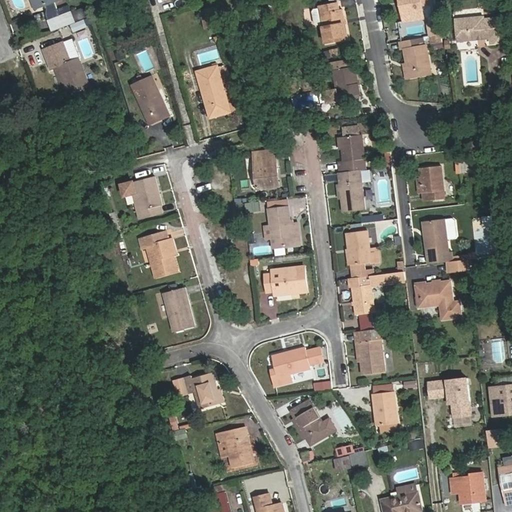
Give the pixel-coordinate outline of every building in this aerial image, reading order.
[(41,0),(34,0),(38,10),(44,8),(41,0)] [(67,0),(66,0),(41,0),(44,8),(51,6),(52,9),(52,15),(54,21),(65,17),(60,2),(67,0)] [(399,0),(402,21),(407,20),(404,0),(399,0)] [(404,0),(407,20),(427,17),(423,0),(404,0)] [(343,11),(342,5),(323,8),(323,9),(317,10),(315,13),(318,25),(320,27),(326,26),(329,44),(351,40),(346,11),(343,11)] [(202,8),(205,29),(221,27),(218,6),(202,8)] [(54,21),(53,21),(57,31),(78,24),(78,23),(90,18),(87,9),(65,17),(54,21)] [(488,21),(461,25),(463,46),(483,43),(483,42),(488,41),(489,43),(496,42),(496,47),(511,45),(511,21),(488,24),(488,21)] [(443,42),(443,33),(434,34),(435,43),(443,42)] [(410,47),(412,62),(414,76),(435,73),(430,44),(425,44),(424,36),(403,39),(405,48),(410,47)] [(65,44),(45,51),(52,70),(58,68),(58,70),(63,84),(67,95),(88,88),(78,61),(71,63),(65,44)] [(154,47),(135,52),(141,74),(160,69),(154,47)] [(331,49),(332,56),(340,55),(339,48),(331,49)] [(218,52),(208,52),(208,61),(218,60),(218,52)] [(329,90),(331,101),(355,97),(354,94),(363,93),(358,65),(356,66),(355,58),(333,62),(334,69),(338,69),(341,88),(329,90)] [(210,91),(207,92),(214,117),(233,111),(219,67),(200,73),(203,85),(205,84),(208,83),(210,91)] [(58,70),(55,71),(60,85),(63,84),(58,70)] [(144,97),(155,122),(171,114),(152,75),(133,85),(139,99),(144,97)] [(317,105),(316,95),(294,97),(296,107),(317,105)] [(151,123),(155,122),(144,97),(139,99),(151,123)] [(348,137),(345,137),(347,162),(344,163),(343,163),(344,173),(363,171),(368,171),(365,135),(362,135),(361,127),(347,128),(348,137)] [(277,172),(281,172),(277,150),(256,153),(261,188),(279,186),(277,172)] [(477,160),(461,161),(462,173),(478,171),(477,160)] [(432,190),(433,197),(443,196),(440,163),(420,166),(421,176),(422,190),(423,191),(432,190)] [(344,173),(340,173),(346,211),(367,209),(363,171),(344,173)] [(146,212),(142,213),(144,220),(166,215),(164,206),(166,205),(159,178),(126,186),(129,198),(138,195),(142,195),(146,212)] [(138,195),(142,213),(146,212),(142,195),(138,195)] [(306,196),(290,200),(293,215),(309,212),(306,196)] [(289,197),(269,199),(271,210),(290,207),(289,197)] [(246,202),(247,212),(261,210),(260,201),(246,202)] [(273,226),(267,227),(269,239),(275,239),(288,237),(289,247),(303,245),(300,223),(293,224),(290,207),(271,210),(273,226)] [(361,216),(362,223),(384,222),(384,214),(361,216)] [(493,215),(471,218),(476,257),(497,255),(493,215)] [(448,218),(431,220),(432,237),(429,237),(430,254),(434,254),(435,262),(450,260),(453,260),(448,218)] [(372,248),(370,231),(349,233),(353,263),(373,261),(374,264),(381,263),(379,247),(372,248)] [(172,241),(170,232),(144,240),(147,249),(152,248),(161,277),(181,271),(177,256),(172,241)] [(288,237),(275,239),(277,249),(289,247),(288,237)] [(178,240),(172,241),(177,256),(181,255),(178,240)] [(470,269),(469,258),(453,260),(450,260),(451,271),(470,269)] [(365,264),(352,266),(354,279),(367,278),(366,272),(365,264)] [(309,292),(306,269),(276,272),(276,276),(268,277),(270,293),(279,292),(279,296),(309,292)] [(408,281),(407,273),(395,274),(397,283),(408,281)] [(377,313),(374,286),(389,284),(388,275),(374,277),(367,278),(354,279),(358,316),(377,313)] [(444,321),(463,319),(462,303),(455,304),(453,282),(419,286),(421,309),(442,306),(444,321)] [(197,326),(188,289),(166,294),(176,332),(197,326)] [(389,340),(389,329),(361,333),(365,375),(385,373),(382,341),(389,340)] [(313,370),(327,366),(322,345),(308,348),(313,370)] [(300,352),(276,357),(280,376),(276,377),(278,386),(295,382),(294,374),(305,371),(300,352)] [(195,379),(187,381),(191,397),(199,395),(203,412),(224,406),(220,392),(216,376),(196,382),(195,379)] [(405,379),(405,388),(417,388),(418,379),(405,379)] [(316,391),(333,388),(331,380),(315,382),(316,391)] [(180,400),(191,397),(187,381),(175,384),(180,400)] [(395,386),(375,388),(376,396),(395,394),(395,386)] [(511,415),(511,386),(493,389),(496,417),(511,415)] [(376,396),(374,396),(377,427),(382,427),(399,425),(401,425),(398,393),(395,394),(376,396)] [(324,425),(311,403),(295,412),(299,419),(310,439),(313,438),(316,444),(331,436),(324,425)] [(306,441),(310,439),(299,419),(296,421),(306,441)] [(330,422),(324,425),(331,436),(336,433),(330,422)] [(382,427),(383,435),(400,433),(399,425),(382,427)] [(457,446),(455,425),(444,426),(447,447),(457,446)] [(488,448),(509,446),(508,428),(487,429),(488,448)] [(256,465),(247,429),(220,435),(223,445),(230,443),(237,469),(256,465)] [(408,440),(409,450),(425,448),(424,439),(408,440)] [(311,453),(302,456),(304,464),(314,462),(311,453)] [(349,456),(353,472),(368,469),(364,453),(349,456)] [(333,461),(336,473),(351,470),(348,458),(333,461)] [(511,496),(511,465),(501,467),(506,498),(511,496)] [(478,498),(479,503),(489,502),(486,475),(452,478),(454,493),(461,492),(462,499),(478,498)] [(253,489),(251,482),(244,484),(246,491),(253,489)] [(401,496),(417,493),(415,486),(399,489),(401,496)] [(424,511),(420,492),(417,493),(401,496),(383,500),(385,511),(424,511)] [(232,511),(227,494),(211,497),(214,511),(232,511)] [(278,506),(275,494),(256,498),(260,511),(287,511),(286,504),(278,506)]
